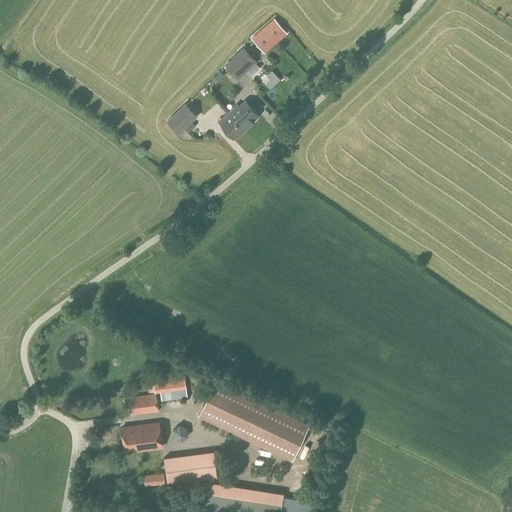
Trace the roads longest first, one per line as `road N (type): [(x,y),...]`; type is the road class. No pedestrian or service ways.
road 1 (unclassified): [(39,405),(24,357),(36,324),(196,210),(422,0)]
road 2 (unknown): [(72,427),(196,416)]
road 3 (unclassified): [(64,511),(74,433),(39,405)]
